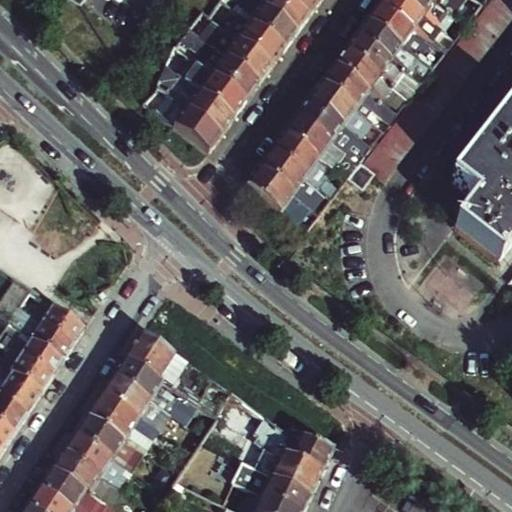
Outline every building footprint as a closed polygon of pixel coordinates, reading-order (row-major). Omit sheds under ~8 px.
[(85,0),(70,0),(69,2),(79,9),(85,0)] [(250,28),(285,55),(297,38),(248,0),(242,0),(237,8),(255,21),(250,28)] [(248,0),(297,38),(308,22),(280,0),(248,0)] [(280,0),(308,22),(319,6),(311,0),(280,0)] [(384,185),(511,20),(511,0),(494,0),(362,168),(384,185)] [(385,0),(378,10),(430,50),(441,36),(393,0),(385,0)] [(393,0),(441,36),(454,45),(458,40),(441,27),(448,19),(437,10),(424,0),(393,0)] [(463,0),(424,0),(437,10),(444,3),(459,14),(471,24),(476,17),(472,13),(475,9),(464,1),(463,0)] [(480,12),(489,0),(464,0),(464,1),(475,9),(480,12)] [(227,21),(232,14),(220,5),(215,12),(227,21)] [(480,12),(475,9),(472,13),(476,17),(480,12)] [(443,60),(430,50),(378,10),(368,25),(419,65),(425,57),(437,67),(443,60)] [(232,14),(227,21),(225,24),(243,38),(238,45),(272,71),(285,55),(250,28),(232,14)] [(471,24),(459,14),(453,22),(465,32),(471,24)] [(188,33),(197,40),(210,22),(209,20),(203,16),(188,33)] [(453,22),(448,19),(441,27),(458,40),(465,32),(453,22)] [(357,40),(419,90),(431,75),(419,65),(368,25),(357,40)] [(259,90),(272,71),(238,45),(225,34),(219,43),(231,54),(225,62),(259,90)] [(407,105),(419,90),(357,40),(345,55),(390,91),(407,105)] [(259,90),(225,62),(207,48),(200,58),(218,72),(212,80),(247,106),(259,90)] [(170,58),(189,72),(194,66),(174,51),(170,58)] [(345,55),(335,69),(379,106),(385,111),(388,107),(382,102),(390,91),(345,55)] [(199,96),(234,123),(247,106),(212,80),(194,66),(189,72),(187,75),(194,80),(205,89),(199,96)] [(379,106),(335,69),(322,87),(354,114),(360,106),(372,116),(379,106)] [(205,89),(194,80),(188,87),(199,96),(205,89)] [(222,140),(234,123),(199,96),(188,87),(182,83),(175,93),(193,106),(187,113),(222,140)] [(354,114),(322,87),(310,104),(342,131),(347,124),(359,134),(366,124),(354,114)] [(161,122),(208,159),(222,140),(187,113),(157,90),(156,94),(150,100),(168,114),(161,122)] [(369,154),(342,131),(310,104),(297,121),(329,148),(335,141),(349,152),(362,163),(369,154)] [(360,106),(354,114),(366,124),(372,116),(360,106)] [(475,204),(470,210),(501,234),(485,254),(498,264),(511,246),(511,111),(509,109),(470,161),(473,164),(464,175),(461,172),(451,185),(475,204)] [(381,122),(388,129),(395,120),(385,111),(379,117),(383,120),(381,122)] [(297,121),(285,139),(317,165),(322,158),(335,169),(343,160),(329,148),(297,121)] [(369,154),(382,137),(376,132),(368,142),(359,134),(347,124),(342,131),(369,154)] [(285,139),(272,156),(318,194),(330,204),(343,187),(317,165),(285,139)] [(349,152),(343,160),(356,171),(359,167),(362,163),(349,152)] [(259,173),(293,201),(298,194),(310,204),(312,201),(318,194),(272,156),(259,173)] [(322,158),(317,165),(343,187),(347,183),(356,171),(343,160),(335,169),(322,158)] [(473,164),(470,161),(461,172),(464,175),(473,164)] [(359,167),(356,171),(347,183),(356,190),(361,194),(374,179),(359,167)] [(317,220),(293,201),(259,173),(246,191),(280,218),(286,211),(299,221),(303,217),(313,225),(317,220)] [(324,211),(330,204),(318,194),(312,201),(324,211)] [(501,234),(470,210),(455,230),(485,254),(501,234)] [(15,319),(29,297),(11,285),(0,302),(0,308),(7,313),(15,319)] [(31,324),(72,351),(83,335),(42,307),(31,324)] [(0,339),(1,340),(15,319),(7,313),(0,308),(0,339)] [(26,320),(15,336),(62,367),(72,351),(31,324),(26,320)] [(11,355),(52,382),(62,367),(15,336),(11,333),(1,348),(11,355)] [(162,387),(181,400),(194,408),(209,386),(140,339),(125,362),(162,387)] [(1,370),(12,378),(41,398),(52,382),(11,355),(1,370)] [(150,406),(162,387),(125,362),(113,380),(150,406)] [(0,384),(5,388),(9,383),(12,378),(1,370),(0,371),(0,384)] [(113,380),(101,398),(138,423),(144,414),(158,423),(161,420),(166,423),(169,419),(164,415),(150,406),(113,380)] [(0,404),(26,422),(38,403),(9,383),(5,388),(0,384),(0,404)] [(181,400),(172,413),(187,424),(182,431),(202,445),(216,424),(194,408),(181,400)] [(0,430),(14,439),(26,422),(0,404),(0,430)] [(167,410),(164,415),(169,419),(172,413),(167,410)] [(87,419),(75,437),(131,475),(143,458),(87,419)] [(264,453),(254,473),(310,501),(322,476),(277,454),(285,442),(287,440),(263,424),(255,438),(259,441),(255,447),(264,453)] [(0,430),(0,460),(14,439),(0,430)] [(131,475),(75,437),(63,454),(120,493),(131,475)] [(296,448),(285,442),(277,454),(322,476),(332,455),(301,439),(296,448)] [(120,493),(63,454),(51,472),(105,509),(108,511),(120,493)] [(266,487),(261,498),(288,511),(304,511),(310,501),(254,473),(242,467),(238,474),(266,487)] [(51,472),(39,491),(69,511),(102,511),(105,509),(51,472)] [(236,479),(233,485),(239,487),(241,482),(236,479)] [(225,488),(230,491),(233,485),(228,482),(225,488)] [(184,511),(194,494),(176,485),(157,511),(184,511)] [(69,511),(39,491),(27,509),(30,511),(69,511)] [(288,511),(261,498),(254,511),(288,511)]
